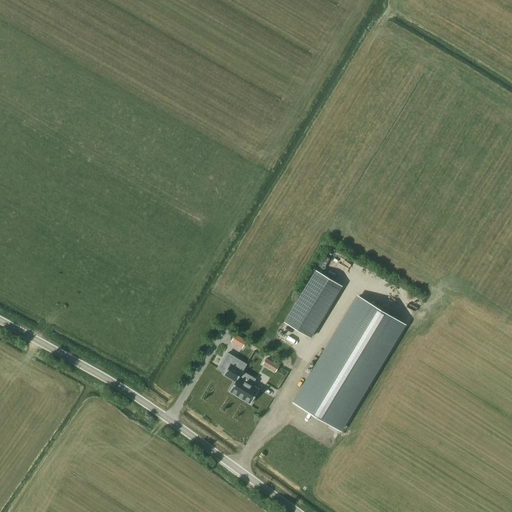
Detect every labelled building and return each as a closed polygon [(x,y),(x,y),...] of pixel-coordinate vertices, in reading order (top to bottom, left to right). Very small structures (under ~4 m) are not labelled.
[(314,331),(340,289),(313,274),(288,317),(314,331)] [(404,324),(359,296),(294,403),(340,430),(404,324)] [(242,347),(246,340),(235,333),(231,341),(242,347)] [(228,353),(218,368),(225,372),(224,374),(236,381),(230,391),(251,403),(259,390),(252,385),(256,379),(242,371),(247,364),(228,353)] [(265,357),(262,368),(276,372),(279,361),(265,357)]
